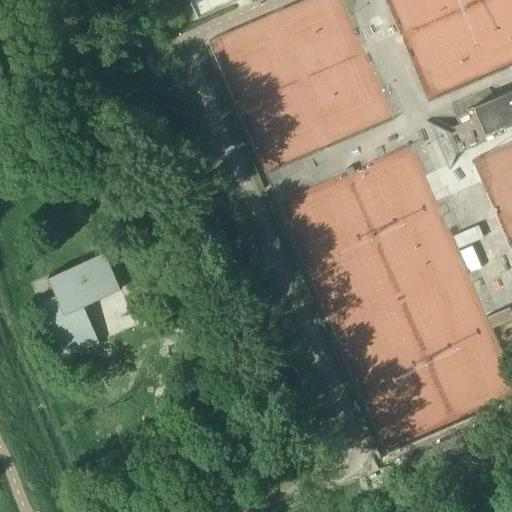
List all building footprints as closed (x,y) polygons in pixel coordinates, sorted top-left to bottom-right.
[(481,58),(511,47),(511,0),(467,0),(456,27),(480,37),(481,58)] [(478,135),(511,120),(511,87),(493,96),(490,87),(451,104),(456,116),(468,111),(478,135)] [(392,154),(407,194),(419,189),(422,196),(430,193),(413,146),(392,154)] [(478,224),(452,235),(457,247),(483,236),(478,224)] [(481,266),(473,248),(460,253),(468,271),(481,266)] [(41,301),(64,357),(102,341),(86,304),(123,289),(107,251),(51,275),(59,293),(41,301)] [(511,310),(510,305),(488,314),(492,325),(511,316),(511,310)]
